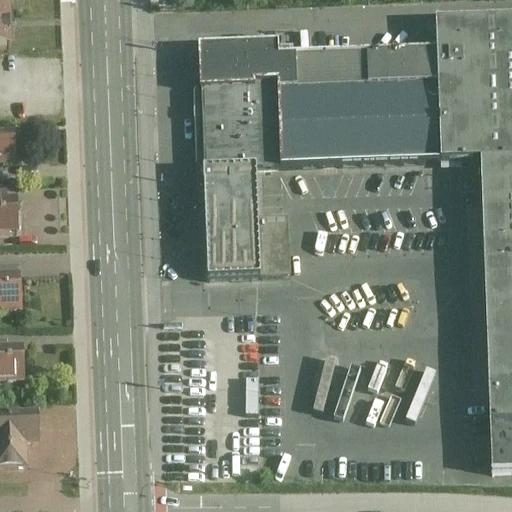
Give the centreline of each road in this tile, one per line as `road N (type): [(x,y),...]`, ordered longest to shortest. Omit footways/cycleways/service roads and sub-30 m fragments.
road 1 (tertiary): [(127,508),(104,0)]
road 2 (residential): [(487,511),(127,508)]
road 3 (residential): [(127,508),(0,509)]
